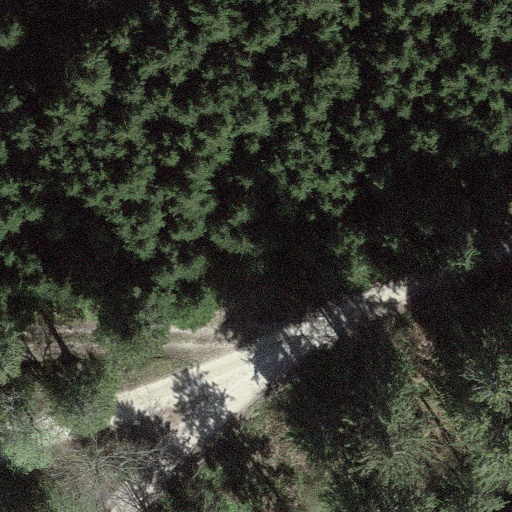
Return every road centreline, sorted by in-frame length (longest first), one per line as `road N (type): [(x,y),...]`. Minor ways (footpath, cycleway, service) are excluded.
road 1 (track): [(0,457),(295,333),(0,327)]
road 2 (track): [(138,511),(295,333),(511,251)]
